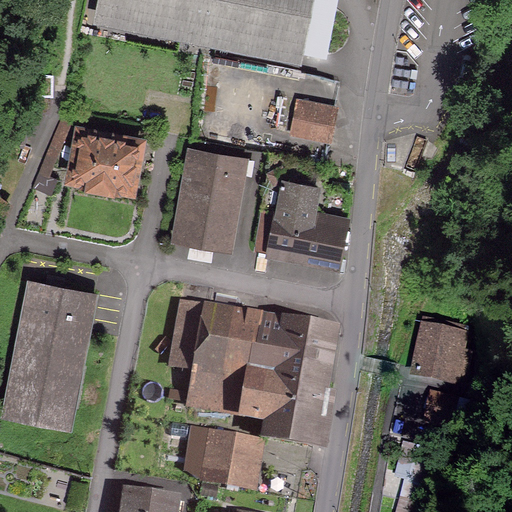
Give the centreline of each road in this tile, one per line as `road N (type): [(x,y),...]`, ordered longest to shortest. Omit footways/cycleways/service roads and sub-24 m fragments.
road 1 (residential): [(356,293),(397,0)]
road 2 (residential): [(100,511),(146,266)]
road 3 (residential): [(325,511),(356,293)]
road 4 (residential): [(146,266),(356,293)]
road 5 (residential): [(146,266),(2,236)]
road 6 (unknown): [(146,266),(167,135)]
